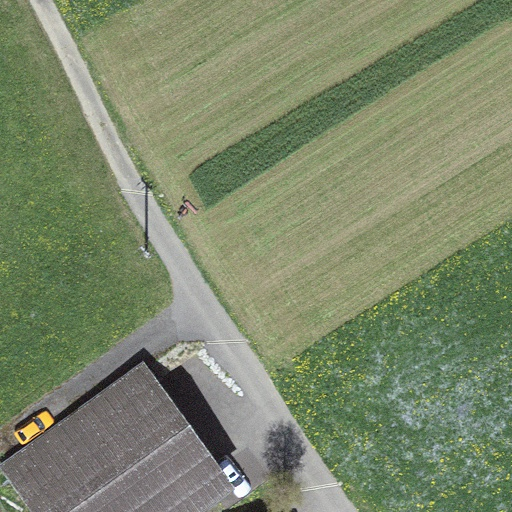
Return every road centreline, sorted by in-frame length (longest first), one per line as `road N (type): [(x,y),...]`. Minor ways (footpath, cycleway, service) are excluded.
road 1 (track): [(0,441),(193,292),(335,511)]
road 2 (track): [(39,0),(193,292)]
